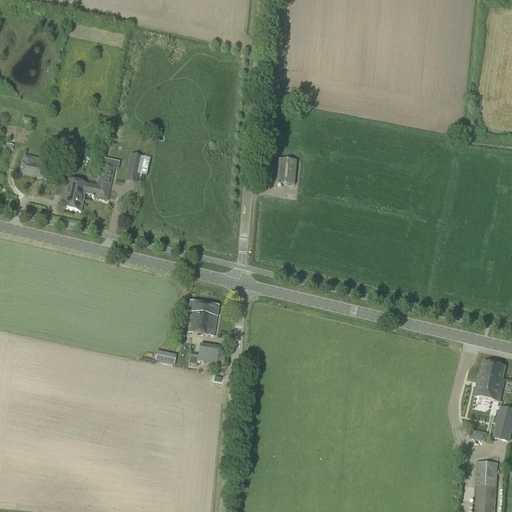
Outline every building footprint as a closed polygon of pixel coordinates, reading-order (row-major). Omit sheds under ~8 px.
[(126,173),(137,176),(141,158),(130,156),(126,173)] [(295,187),(297,162),(279,161),(277,185),(295,187)] [(43,166),(30,164),(21,162),(20,162),(18,172),(41,177),(43,166)] [(84,195),(93,197),(92,200),(107,203),(114,170),(100,167),(96,187),(86,185),(84,195)] [(84,195),(86,185),(67,181),(61,209),(80,213),(84,195)] [(216,318),(218,308),(189,303),(188,313),(190,314),(187,334),(213,338),(216,318)] [(222,366),(224,352),(218,351),(218,348),(199,345),(198,356),(189,355),(187,367),(196,369),(197,363),(215,365),(222,366)] [(172,366),(174,356),(155,352),(153,361),(172,366)] [(490,391),(501,394),(503,381),(502,381),(504,368),(484,364),(481,377),(479,376),(477,385),(490,388),(490,391)] [(499,403),(501,394),(490,391),(490,388),(477,385),(474,397),(499,403)] [(499,409),(492,440),(493,440),(509,444),(511,430),(511,429),(511,428),(504,426),(507,411),(499,409)] [(474,424),(472,430),(488,434),(489,428),(474,424)] [(470,440),(486,442),(487,433),(471,432),(470,440)] [(494,511),(497,465),(476,464),(472,511),(494,511)]
